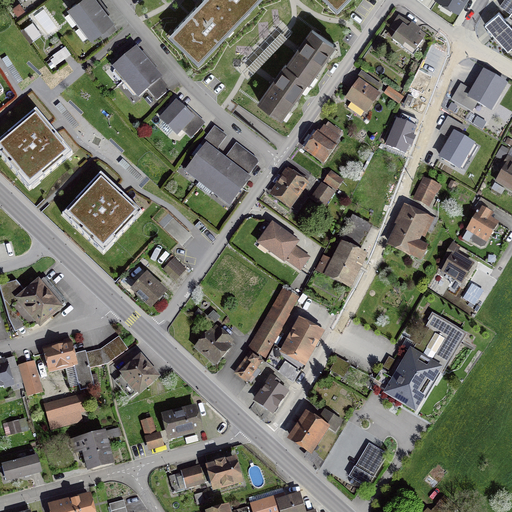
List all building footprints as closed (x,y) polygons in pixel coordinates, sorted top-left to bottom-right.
[(74,0),(66,7),(79,24),(99,8),(92,0),(74,0)] [(201,0),(170,33),(200,61),(257,0),(201,0)] [(346,0),(328,0),(338,9),(346,0)] [(442,0),(455,8),(460,0),(442,0)] [(511,0),(503,0),(499,5),(511,15),(509,17),(511,18),(511,0)] [(115,28),(99,8),(79,24),(91,39),(99,33),(102,38),(115,28)] [(498,14),(485,23),(508,50),(511,46),(511,18),(509,17),(505,20),(498,14)] [(399,17),(389,31),(395,35),(392,40),(413,55),(426,36),(399,17)] [(312,31),(286,67),(306,80),(308,82),(333,46),(312,31)] [(107,74),(117,86),(145,63),(135,51),(107,74)] [(168,91),(145,63),(117,86),(132,104),(144,93),(153,103),(168,91)] [(280,117),(306,80),(286,67),(284,65),(258,102),(280,117)] [(422,94),(432,76),(419,69),(409,87),(422,94)] [(499,95),(505,84),(485,72),(472,93),(460,86),(452,99),(471,110),(476,101),(485,107),(494,92),(499,95)] [(359,82),(347,98),(367,112),(378,96),(376,94),(381,86),(371,80),(366,87),(359,82)] [(203,126),(177,102),(155,124),(172,140),(180,133),(189,141),(203,126)] [(35,111),(0,140),(0,156),(28,190),(72,154),(35,111)] [(440,131),(452,138),(441,157),(459,168),(468,153),(472,156),(477,147),(460,136),(465,127),(448,117),(440,131)] [(407,125),(398,121),(387,147),(404,154),(418,122),(409,118),(407,125)] [(315,131),(303,147),(323,161),(343,133),(329,124),(321,135),(315,131)] [(201,180),(219,156),(205,146),(187,171),(201,180)] [(213,190),(233,165),(219,156),(201,180),(213,190)] [(507,166),(497,182),(511,191),(511,160),(508,157),(504,164),(507,166)] [(233,165),(213,190),(229,204),(249,178),(233,165)] [(287,172),(271,194),(288,206),(307,181),(301,176),(298,180),(287,172)] [(63,213),(104,252),(141,212),(100,174),(63,213)] [(332,174),(326,182),(335,189),(341,181),(332,174)] [(425,180),(416,199),(430,206),(439,187),(425,180)] [(323,185),(313,199),(323,207),(333,193),(323,185)] [(404,220),(390,244),(418,260),(425,248),(415,243),(420,233),(424,235),(431,222),(405,208),(400,218),(404,220)] [(482,209),(469,229),(468,231),(475,236),(472,242),(482,248),(497,224),(488,219),(491,214),(482,209)] [(323,258),(317,270),(347,285),(362,255),(355,252),(368,227),(352,219),(331,261),(323,258)] [(273,226),(260,244),(299,272),(309,258),(293,248),(297,243),(273,226)] [(454,244),(445,258),(449,260),(442,271),(462,283),(473,264),(455,254),(459,247),(454,244)] [(174,260),(166,268),(177,279),(185,271),(174,260)] [(147,276),(134,290),(152,307),(166,293),(147,276)] [(16,282),(1,287),(4,301),(15,332),(27,326),(31,330),(66,303),(44,280),(22,296),(16,282)] [(284,293),(269,322),(281,328),(296,299),(284,293)] [(480,293),(474,303),(478,306),(485,297),(480,293)] [(213,312),(208,317),(214,322),(218,317),(213,312)] [(382,374),(374,388),(413,411),(437,371),(440,373),(463,335),(431,317),(393,381),(382,374)] [(269,322),(253,347),(265,354),(281,328),(269,322)] [(274,348),(265,365),(293,381),(320,334),(300,322),(282,352),(274,348)] [(198,348),(215,362),(232,342),(214,328),(198,348)] [(72,342),(45,351),(51,370),(72,364),(81,391),(95,387),(91,368),(107,364),(128,349),(118,337),(101,349),(76,354),(72,342)] [(250,355),(237,374),(247,381),(251,375),(256,378),(260,372),(256,369),(261,362),(250,355)] [(0,389),(12,386),(13,390),(21,387),(12,358),(1,361),(0,359),(0,389)] [(124,378),(118,383),(130,399),(156,378),(141,359),(121,374),(124,378)] [(33,363),(21,366),(29,397),(41,394),(33,363)] [(272,378),(256,401),(272,413),(285,394),(276,387),(279,383),(272,378)] [(87,396),(46,407),(52,429),(81,422),(78,412),(90,409),(87,396)] [(193,410),(163,418),(168,440),(199,432),(193,410)] [(307,415),(290,440),(310,453),(328,427),(335,431),(341,422),(326,412),(318,422),(307,415)] [(152,419),(140,423),(148,450),(160,446),(152,419)] [(116,430),(74,442),(76,451),(83,449),(88,469),(110,463),(104,441),(118,437),(116,430)] [(371,445),(357,468),(355,467),(349,477),(367,487),(386,454),(371,445)] [(32,460),(2,468),(6,481),(35,473),(32,460)] [(234,460),(208,467),(212,481),(215,490),(241,483),(234,460)] [(208,467),(170,478),(174,492),(212,481),(208,467)] [(281,496),(251,506),(252,511),(314,511),(313,511),(304,511),(299,496),(282,501),(281,496)] [(92,511),(89,498),(52,507),(52,511),(92,511)] [(427,511),(452,511),(454,509),(442,499),(432,511),(427,511)] [(128,511),(125,502),(110,506),(111,511),(128,511)]
